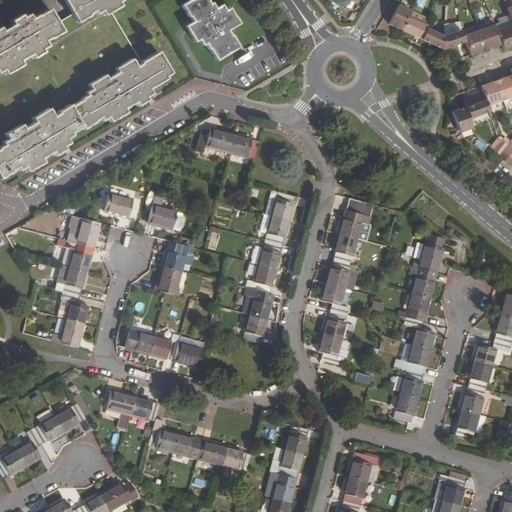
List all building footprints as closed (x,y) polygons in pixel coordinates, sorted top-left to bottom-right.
[(65,0),(64,1),(77,23),(88,16),(88,15),(93,12),(97,17),(102,14),(104,18),(111,13),(122,7),(121,4),(127,0),(131,0),(132,1),(133,0),(65,0)] [(206,0),(190,0),(182,5),(189,17),(190,17),(193,22),(186,26),(196,42),(199,40),(202,45),(205,44),(208,49),(210,49),(217,61),(238,47),(231,36),(230,36),(227,31),(239,24),(235,17),(234,18),(229,8),(225,11),(221,5),(215,8),(211,3),(209,4),(206,0)] [(410,11),(397,5),(388,24),(401,31),(407,17),(410,11)] [(0,71),(1,71),(4,76),(21,67),(18,63),(29,56),(32,60),(42,54),(41,50),(46,47),(43,42),(48,39),(49,40),(61,33),(47,10),(36,17),(35,16),(30,20),(27,15),(22,18),(20,15),(10,21),(12,25),(0,32),(0,30),(0,71)] [(426,27),(407,17),(401,31),(411,36),(420,40),(425,29),(426,27)] [(496,31),(511,25),(511,23),(510,19),(494,25),(496,31)] [(461,31),(459,22),(443,25),(442,37),(461,31)] [(494,25),(478,30),(485,50),(501,44),(496,31),(494,25)] [(511,25),(496,31),(501,44),(503,50),(511,47),(511,25)] [(442,37),(425,29),(420,40),(441,50),(442,37)] [(478,30),(463,36),(464,42),(469,56),(485,50),(478,30)] [(461,31),(442,37),(441,50),(464,42),(463,36),(461,31)] [(0,177),(10,171),(15,168),(17,170),(23,167),(26,171),(42,162),(40,158),(51,151),(53,155),(63,149),(62,146),(67,142),(65,138),(71,135),(69,133),(81,126),(82,129),(94,122),(93,120),(98,118),(100,121),(107,117),(109,121),(125,112),(123,109),(134,102),(136,105),(146,100),(145,97),(151,94),(148,89),(165,79),(164,77),(170,74),(157,52),(140,62),(141,64),(135,67),(130,59),(114,69),(117,73),(106,79),(103,75),(87,85),(90,89),(84,93),(86,95),(80,99),(80,101),(69,107),(68,106),(56,113),(57,114),(52,117),(47,109),(31,119),(34,123),(22,129),(20,126),(4,135),(7,139),(0,143),(2,145),(0,146),(0,177)] [(511,75),(496,81),(503,100),(511,96),(511,75)] [(496,81),(480,86),(485,100),(487,106),(503,100),(496,81)] [(485,100),(465,107),(469,118),(489,111),(487,106),(485,100)] [(465,107),(451,112),(459,132),(472,127),(469,118),(465,107)] [(234,134),(209,127),(205,145),(229,152),(234,134)] [(251,138),(234,134),(229,152),(246,157),(246,155),(253,158),(258,141),(251,139),(251,138)] [(501,139),(493,149),(497,153),(500,156),(504,152),(511,158),(511,148),(507,144),(501,139)] [(497,153),(485,166),(492,171),(501,160),(509,166),(511,162),(511,158),(504,152),(500,156),(497,153)] [(294,196),(278,191),(275,199),(271,216),(288,220),(293,203),(292,203),(294,196)] [(130,199),(107,192),(102,210),(126,216),(130,199)] [(176,211),(151,204),(147,222),(171,228),(176,211)] [(369,216),(345,209),(343,217),(338,234),(356,239),(361,221),(367,223),(369,216)] [(178,212),(174,228),(182,230),(186,214),(178,212)] [(288,220),(271,216),(266,233),(264,240),(281,245),(283,237),(284,237),(288,220)] [(99,222),(80,217),(76,235),(68,233),(66,240),(68,241),(91,247),(92,247),(99,222)] [(356,239),(338,234),(334,251),(335,252),(333,258),(349,262),(350,256),(351,256),(356,239)] [(281,245),(264,240),(262,248),(261,248),(257,264),(275,269),(280,252),(279,252),(281,245)] [(86,272),(90,254),(89,254),(91,247),(68,241),(62,266),(86,272)] [(186,246),(169,241),(167,248),(166,248),(162,265),(180,270),(184,253),(183,253),(186,246)] [(419,242),(412,266),(434,272),(436,272),(442,248),(419,242)] [(349,262),(333,258),(331,266),(330,266),(326,283),(343,287),(348,270),(347,270),(349,262)] [(249,263),(247,273),(253,275),(255,265),(249,263)] [(275,269),(257,264),(253,281),(254,281),(251,289),(268,293),(270,286),(271,286),(275,269)] [(180,270),(162,265),(157,282),(158,283),(156,290),(164,292),(173,294),(174,287),(175,287),(180,270)] [(86,272),(62,266),(55,289),(62,291),(78,296),(80,289),(81,289),(86,272)] [(434,272),(412,266),(410,274),(415,275),(411,292),(429,297),(434,280),(433,280),(434,272)] [(343,287),(326,283),(321,300),(332,303),(330,310),(345,314),(347,308),(338,305),(343,287)] [(342,303),(347,304),(352,289),(347,288),(342,303)] [(268,293),(251,289),(249,296),(252,297),(248,314),(265,318),(270,301),(266,300),(268,293)] [(78,296),(62,291),(60,298),(61,298),(56,316),(64,318),(82,323),(87,305),(76,302),(78,296)] [(429,297),(411,292),(406,309),(407,309),(405,317),(422,322),(424,314),(425,314),(429,297)] [(511,293),(509,293),(503,317),(511,319),(511,293)] [(374,301),(372,307),(382,309),(384,303),(374,301)] [(345,314),(330,310),(328,318),(327,318),(323,334),(339,339),(344,323),(343,322),(345,314)] [(265,318),(248,314),(243,331),(244,331),(242,339),(258,343),(260,336),(261,337),(265,318)] [(422,322),(405,317),(403,325),(415,328),(411,344),(431,350),(435,333),(420,329),(422,322)] [(511,319),(503,317),(498,333),(499,334),(497,341),(511,345),(511,319)] [(82,323),(64,318),(60,335),(52,333),(51,341),(75,347),(76,341),(77,341),(82,323)] [(136,332),(129,330),(125,347),(131,348),(131,349),(148,354),(153,336),(136,331),(136,332)] [(339,339),(323,334),(319,351),(322,352),(320,360),(337,364),(339,358),(334,356),(339,339)] [(170,340),(153,336),(148,354),(165,358),(173,360),(177,343),(170,341),(170,340)] [(482,345),(477,363),(495,367),(500,350),(511,353),(511,345),(497,341),(495,348),(482,345)] [(202,349),(178,342),(177,343),(173,360),(197,367),(202,349)] [(431,350),(411,344),(405,343),(399,367),(406,369),(423,374),(425,367),(426,367),(431,350)] [(495,367),(477,363),(473,379),(474,379),(471,387),(488,391),(495,367)] [(423,374),(406,369),(404,377),(403,377),(399,393),(417,398),(422,382),(421,381),(423,374)] [(488,391),(471,387),(469,394),(468,394),(464,411),(482,416),(487,399),(486,399),(488,391)] [(130,414),(134,396),(110,391),(106,408),(122,412),(118,427),(119,429),(125,431),(130,414)] [(76,404),(83,417),(90,413),(79,393),(72,397),(76,404)] [(417,398),(399,393),(395,411),(396,411),(394,419),(410,423),(412,416),(413,416),(417,398)] [(152,401),(134,396),(130,414),(146,419),(147,418),(154,420),(155,416),(159,404),(151,402),(152,401)] [(70,407),(54,416),(63,431),(79,423),(78,422),(84,419),(83,417),(76,404),(70,407)] [(482,416),(464,411),(459,427),(461,427),(458,435),(475,440),(477,433),(478,433),(482,416)] [(38,426),(32,429),(40,443),(47,440),(47,441),(63,431),(54,416),(38,425),(38,426)] [(145,426),(143,435),(150,437),(152,427),(145,426)] [(307,430),(291,426),(289,433),(288,432),(284,450),(302,454),(307,436),(305,436),(307,430)] [(159,430),(152,428),(148,445),(155,446),(155,447),(172,452),(177,434),(159,430)] [(30,441),(15,449),(24,466),(39,457),(34,447),(40,443),(32,429),(26,433),(30,441)] [(194,439),(177,434),(172,452),(189,456),(189,455),(197,458),(201,441),(194,440),(194,439)] [(225,447),(201,440),(201,441),(197,458),(220,465),(225,447)] [(242,452),(225,447),(220,465),(238,469),(238,468),(246,470),(247,466),(250,454),(242,452)] [(302,454),(284,450),(277,448),(270,472),(294,479),(296,471),(297,472),(302,454)] [(0,474),(2,477),(10,473),(10,474),(24,466),(15,449),(0,457),(0,474)] [(356,452),(349,476),(366,481),(371,464),(378,466),(380,459),(356,452)] [(374,483),(378,466),(371,464),(366,481),(374,483)] [(294,479),(270,472),(264,496),(271,498),(289,503),(293,486),(292,486),(294,479)] [(449,472),(447,476),(463,481),(465,476),(449,472)] [(447,476),(439,474),(433,498),(434,499),(440,500),(460,506),(465,489),(461,488),(463,481),(447,476)] [(366,481),(349,476),(344,494),(345,494),(343,501),(359,505),(361,499),(362,499),(366,481)] [(140,501),(129,483),(123,486),(121,483),(99,495),(108,511),(130,499),(133,505),(140,501)] [(504,500),(501,511),(511,511),(511,494),(508,493),(506,500),(504,500)] [(84,504),(77,508),(79,511),(106,511),(108,511),(99,495),(83,504),(84,504)] [(286,511),(289,503),(271,498),(267,511),(286,511)] [(64,499),(48,508),(50,511),(79,511),(77,508),(70,511),(64,499)] [(436,511),(440,500),(434,499),(430,511),(436,511)] [(458,511),(460,506),(440,500),(436,511),(458,511)] [(357,511),(359,505),(343,501),(341,508),(340,508),(339,511),(357,511)]
